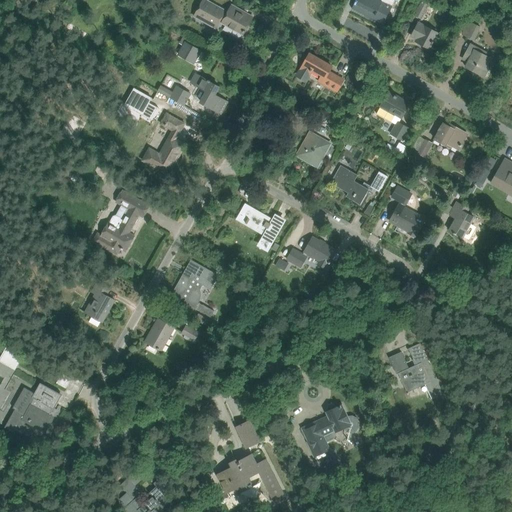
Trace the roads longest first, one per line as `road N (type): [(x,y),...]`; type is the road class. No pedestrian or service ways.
road 1 (unclassified): [(111,441),(394,310),(413,289),(406,267),(226,168)]
road 2 (unclassified): [(111,441),(96,409),(97,386),(213,178),(226,168)]
road 3 (unclassified): [(297,13),(511,134)]
road 4 (unclassified): [(0,493),(111,441)]
